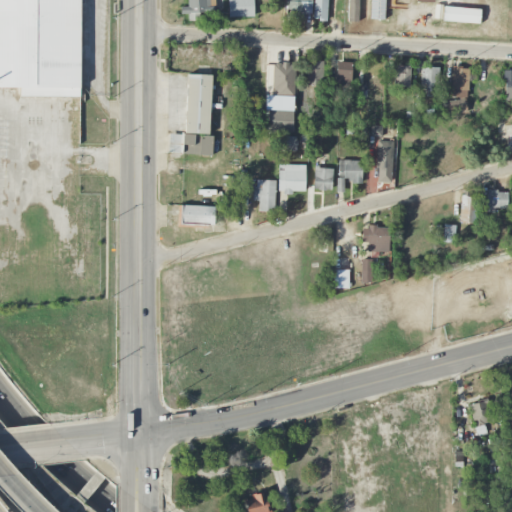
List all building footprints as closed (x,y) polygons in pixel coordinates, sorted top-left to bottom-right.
[(79,0),(0,0),(0,88),(19,88),(19,96),(79,96),(79,0)] [(186,0),(187,7),(180,7),(180,15),(188,14),(188,21),(199,21),(199,13),(213,13),(212,0),(186,0)] [(253,0),(228,0),(228,18),(253,17),(253,0)] [(286,0),(287,21),(304,21),(304,14),(311,14),(311,0),(286,0)] [(327,0),(313,0),(313,20),(327,21),(327,0)] [(370,0),(369,20),(384,20),(384,0),(370,0)] [(307,86),(322,86),(323,61),(308,61),(307,86)] [(350,89),(351,62),(336,62),(336,88),(350,89)] [(294,95),(295,64),(273,63),(272,94),(294,95)] [(394,86),(409,86),(410,66),(394,66),(394,86)] [(439,97),(438,67),(421,67),(422,97),(439,97)] [(468,68),(451,68),(450,97),(467,98),(468,68)] [(503,106),(511,106),(511,70),(504,70),(503,106)] [(211,75),(186,74),(184,135),(169,134),(168,153),(212,155),(213,136),(209,136),(211,75)] [(292,131),(294,97),(265,96),(265,130),(292,131)] [(370,135),(380,136),(381,126),(370,125),(370,135)] [(295,151),(295,137),(280,137),(281,152),(295,151)] [(375,183),(391,183),(392,142),(377,141),(375,183)] [(361,183),(361,161),(338,160),(338,182),(361,183)] [(305,165),(278,165),(278,193),(304,193),(305,165)] [(313,190),(331,191),(332,169),(313,168),(313,190)] [(258,212),(274,213),(275,181),(254,180),(253,201),(258,201),(258,212)] [(506,209),(507,191),(486,191),(486,213),(494,213),(494,209),(506,209)] [(214,207),(181,206),(180,225),(213,226),(214,207)] [(454,243),(455,225),(443,225),(443,242),(454,243)] [(389,228),(361,227),(361,240),(367,240),(367,252),(388,253),(389,228)] [(372,260),(361,259),(360,283),(371,283),(372,260)] [(348,289),(348,270),(334,270),(333,289),(348,289)] [(486,433),(484,424),(493,422),(489,400),(469,404),(475,435),(486,433)] [(244,511),(267,511),(265,493),(251,495),(251,499),(243,500),(244,511)]
